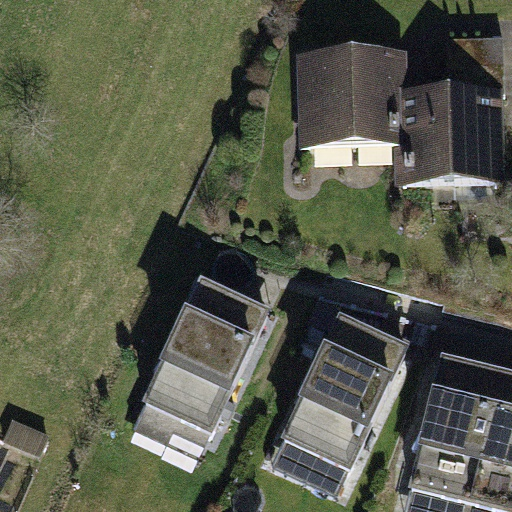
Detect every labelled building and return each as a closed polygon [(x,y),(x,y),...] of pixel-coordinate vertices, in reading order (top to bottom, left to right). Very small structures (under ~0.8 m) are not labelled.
[(504,54),(448,56),(449,108),(498,106),(506,106),(504,54)] [(393,71),(295,74),(299,174),(397,170),(395,110),(393,71)] [(501,209),(498,106),(449,108),(395,110),(397,170),(398,213),(501,209)] [(147,423),(222,459),(283,330),(208,295),(147,423)] [(288,458),(363,493),(423,365),(348,330),(288,458)] [(411,511),(412,511),(485,511),(511,400),(511,388),(444,373),(411,511)] [(511,511),(511,400),(485,511),(511,511)]
